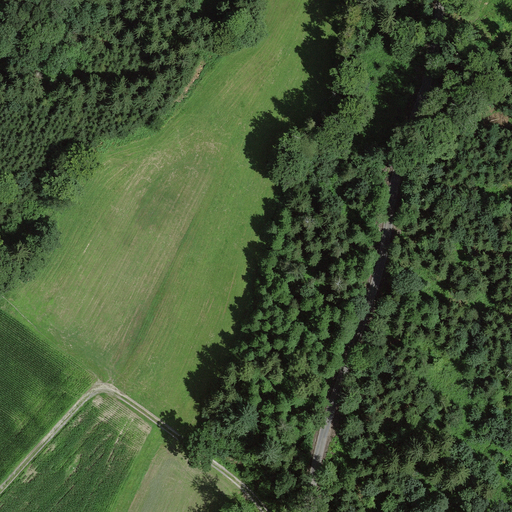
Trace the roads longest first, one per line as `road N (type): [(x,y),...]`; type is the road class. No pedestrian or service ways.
road 1 (unclassified): [(306,511),(319,439),(382,254),(393,174),(430,68),(439,0)]
road 2 (track): [(264,511),(243,485),(105,388),(85,398),(0,492)]
